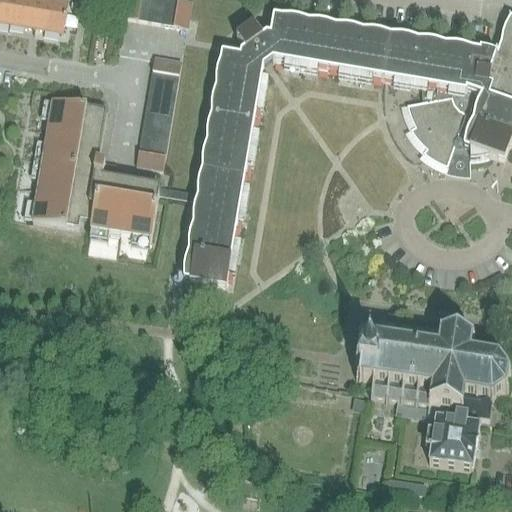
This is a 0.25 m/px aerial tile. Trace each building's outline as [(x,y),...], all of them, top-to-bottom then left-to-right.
[(0,0),(0,27),(9,29),(14,0),(0,0)] [(36,33),(41,3),(21,0),(14,0),(9,29),(36,33)] [(136,25),(139,0),(127,0),(124,23),(136,25)] [(139,0),(136,25),(148,27),(152,0),(139,0)] [(152,0),(148,27),(160,29),(165,1),(155,0),(152,0)] [(193,6),(165,1),(160,29),(188,33),(193,6)] [(67,8),(41,3),(36,33),(62,38),(67,8)] [(52,106),(31,226),(79,234),(80,226),(91,228),(90,237),(151,247),(159,202),(195,208),(193,214),(192,221),(192,231),(189,241),(187,248),(187,258),(184,268),(183,275),(183,285),(183,287),(226,294),(263,73),(267,70),(272,67),(381,86),(422,92),(421,98),(421,104),(422,109),(406,112),(409,123),(414,134),(409,137),(417,147),(425,156),(422,160),(434,168),(446,174),(469,163),(469,167),(478,166),(488,164),(496,161),(503,156),(506,154),(509,151),(511,148),(511,22),(510,22),(509,23),(505,30),(501,39),(500,49),(496,60),(494,59),(490,58),(485,56),(479,55),(479,57),(471,56),(468,56),(462,53),(455,52),(444,52),(435,48),(429,48),(427,47),(417,47),(408,44),(400,43),(390,43),(380,39),(372,38),(362,38),(353,35),(345,33),(335,33),(325,30),(318,29),(308,29),(298,26),(291,24),(281,24),(273,23),(272,24),(269,41),(265,40),(261,43),(252,31),(244,37),(235,43),(244,56),(240,59),(239,62),(222,60),(221,60),(219,68),(216,77),(215,84),(215,95),(212,104),(210,112),(210,122),(207,131),(206,139),(206,149),(202,159),(201,166),(201,176),(198,186),(196,194),(196,199),(161,193),(161,192),(118,185),(119,175),(116,171),(105,169),(106,167),(97,165),(98,161),(106,115),(52,106)] [(155,61),(153,74),(180,78),(182,66),(155,61)] [(178,91),(180,78),(153,74),(150,86),(178,91)] [(176,103),(178,91),(150,86),(148,98),(176,103)] [(174,115),(176,103),(148,98),(146,111),(174,115)] [(172,128),(174,115),(146,111),(144,123),(172,128)] [(170,140),(172,128),(144,123),(142,135),(170,140)] [(167,152),(170,140),(142,135),(140,148),(167,152)] [(159,163),(165,165),(167,152),(140,148),(138,160),(145,161),(152,162),(159,163)] [(145,161),(138,160),(136,173),(143,174),(145,161)] [(145,161),(143,174),(150,175),(152,162),(145,161)] [(152,162),(150,175),(157,176),(159,163),(152,162)] [(159,163),(157,176),(163,177),(165,165),(159,163)] [(362,343),(356,385),(372,387),(369,403),(398,407),(396,419),(434,425),(428,467),(468,473),(474,436),(482,437),(484,421),(488,424),(490,423),(488,420),(490,408),(492,407),(491,405),(503,397),(506,398),(506,395),(503,394),(506,380),(509,380),(509,378),(506,378),(497,366),(500,363),(497,361),(496,364),(482,362),(482,359),(481,359),(482,349),(470,347),(472,336),(442,331),(440,340),(380,331),(378,346),(362,343)] [(390,484),(388,495),(424,501),(425,489),(390,484)]
